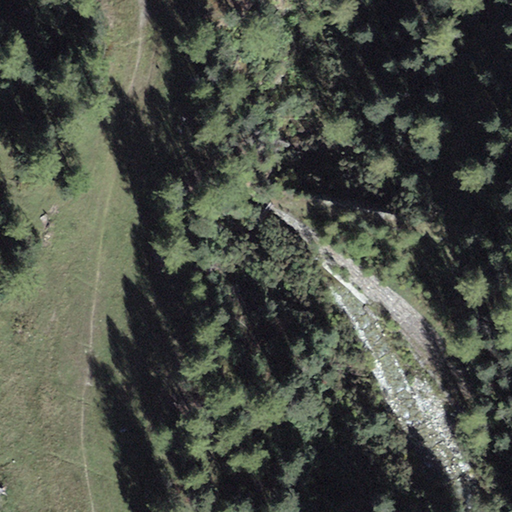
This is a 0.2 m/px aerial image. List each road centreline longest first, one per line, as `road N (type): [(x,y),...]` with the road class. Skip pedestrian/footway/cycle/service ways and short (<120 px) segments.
road 1 (track): [(88,511),(78,430),(83,359),(105,190),(142,52),(139,0)]
road 2 (track): [(511,4),(473,66),(453,237)]
